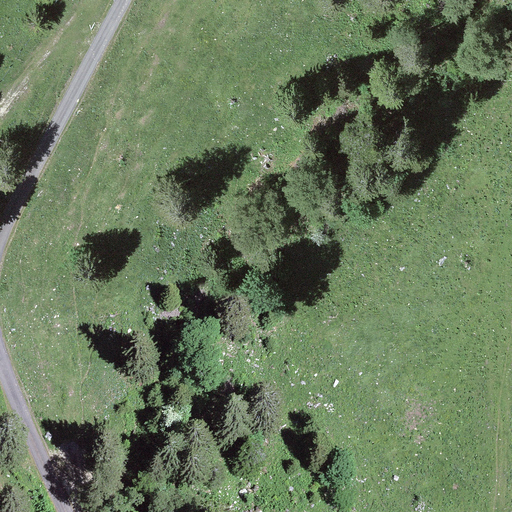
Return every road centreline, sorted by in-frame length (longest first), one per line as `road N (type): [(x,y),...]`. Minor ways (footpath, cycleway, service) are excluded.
road 1 (track): [(125,0),(0,237)]
road 2 (track): [(0,354),(66,511)]
road 3 (track): [(498,511),(510,345)]
